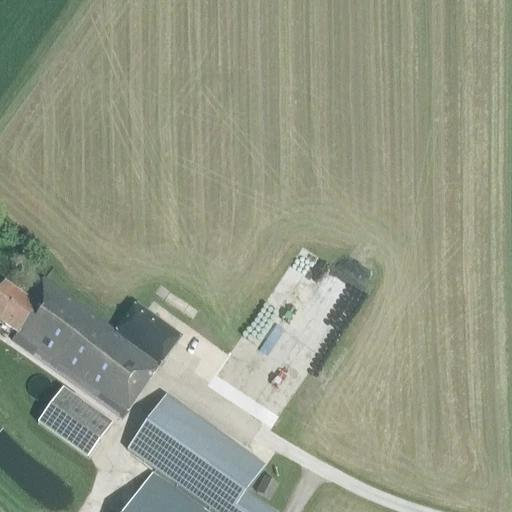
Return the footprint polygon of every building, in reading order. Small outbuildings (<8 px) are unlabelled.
[(304,245),(281,281),(309,298),(331,263),(304,245)] [(4,285),(0,290),(0,323),(16,334),(10,342),(120,420),(159,365),(42,279),(27,301),(4,285)] [(159,364),(179,336),(136,305),(116,333),(159,364)] [(110,425),(61,390),(36,425),(85,460),(110,425)] [(125,452),(209,511),(270,511),(246,494),(265,468),(165,397),(125,452)] [(123,452),(118,460),(145,479),(150,471),(123,452)] [(202,511),(151,476),(125,511),(202,511)] [(263,479),(254,494),(268,502),(277,487),(263,479)]
